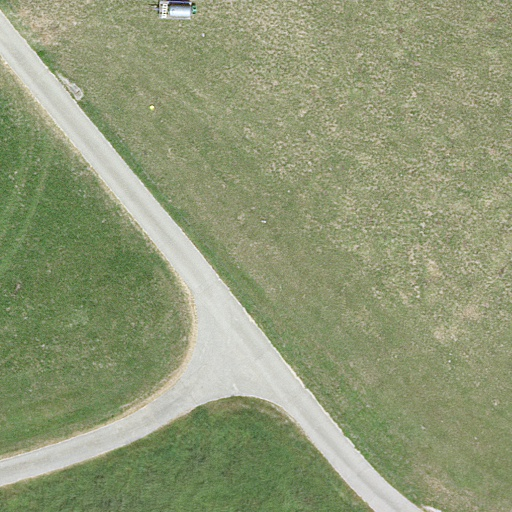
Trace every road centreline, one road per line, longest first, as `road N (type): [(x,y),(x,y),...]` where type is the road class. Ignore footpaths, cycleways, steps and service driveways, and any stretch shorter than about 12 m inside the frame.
road 1 (unclassified): [(401,511),(254,353),(0,37)]
road 2 (track): [(0,477),(83,455),(179,406),(254,353)]
